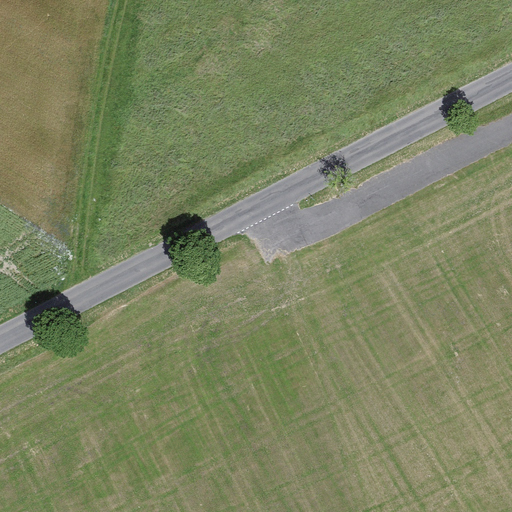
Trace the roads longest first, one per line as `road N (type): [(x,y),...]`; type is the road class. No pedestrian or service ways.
road 1 (tertiary): [(511,72),(0,335)]
road 2 (track): [(266,199),(286,238),(511,124)]
